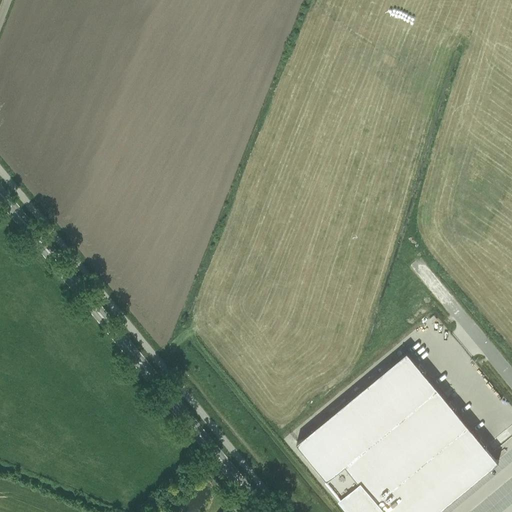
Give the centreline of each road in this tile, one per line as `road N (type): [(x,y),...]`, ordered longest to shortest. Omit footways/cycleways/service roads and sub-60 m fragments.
road 1 (tertiary): [(262,511),(0,195)]
road 2 (unclassified): [(416,266),(511,381)]
